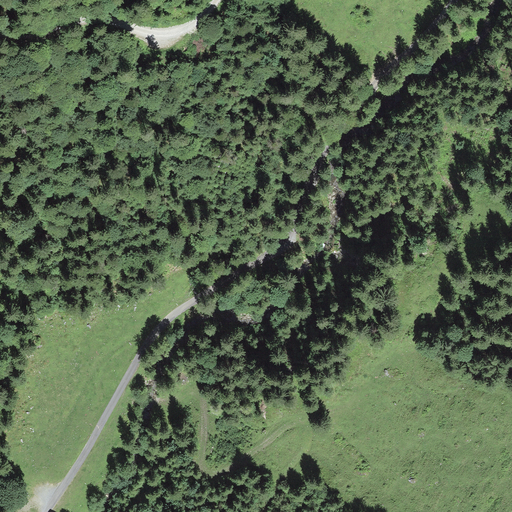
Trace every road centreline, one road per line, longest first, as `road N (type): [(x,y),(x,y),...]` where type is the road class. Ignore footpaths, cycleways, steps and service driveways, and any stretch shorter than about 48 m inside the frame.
road 1 (track): [(456,0),(379,75),(327,143),(283,244),(176,312),(147,342),(47,511)]
road 2 (track): [(220,0),(175,32),(83,24),(32,40),(0,38)]
